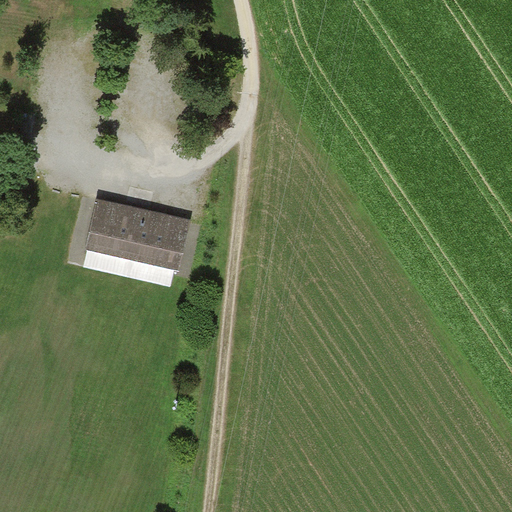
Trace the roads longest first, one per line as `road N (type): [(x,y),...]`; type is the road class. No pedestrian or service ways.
road 1 (track): [(238,0),(250,45),(248,93),(205,511)]
road 2 (track): [(248,93),(172,192),(26,151)]
